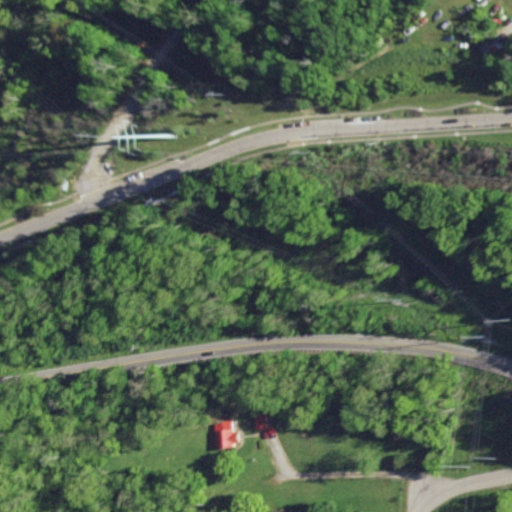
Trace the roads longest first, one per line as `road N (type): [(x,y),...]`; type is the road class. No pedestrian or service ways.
road 1 (residential): [(0,240),(279,136),(511,120)]
road 2 (secondary): [(0,384),(311,339),(407,342),(511,363)]
